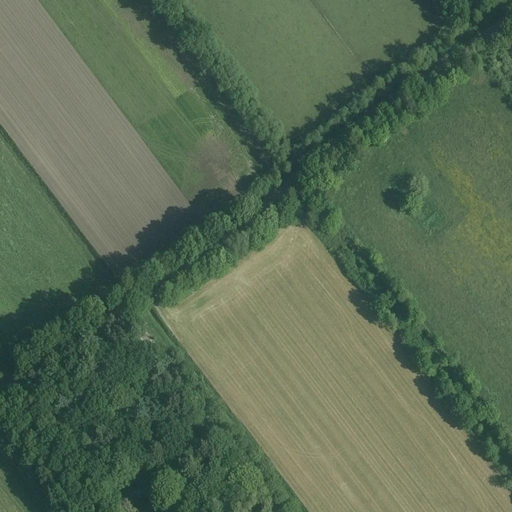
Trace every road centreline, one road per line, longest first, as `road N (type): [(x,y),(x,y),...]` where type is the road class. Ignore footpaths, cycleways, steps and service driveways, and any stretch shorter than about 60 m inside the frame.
road 1 (unclassified): [(126,310),(277,202),(315,159),(511,21)]
road 2 (unclassified): [(278,511),(126,310)]
road 3 (unclassified): [(4,391),(126,310)]
